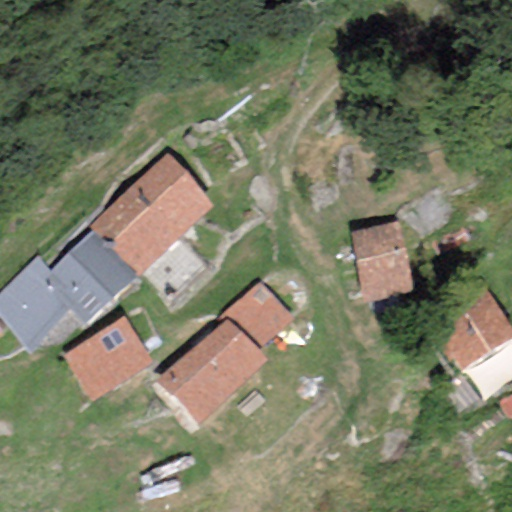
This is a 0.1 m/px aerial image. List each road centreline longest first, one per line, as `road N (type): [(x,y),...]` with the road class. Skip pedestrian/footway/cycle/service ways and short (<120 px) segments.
road 1 (track): [(250,511),(342,406),(351,380),(283,202),(285,137),(323,94),(487,2)]
road 2 (track): [(0,266),(168,116),(358,34),(487,2)]
